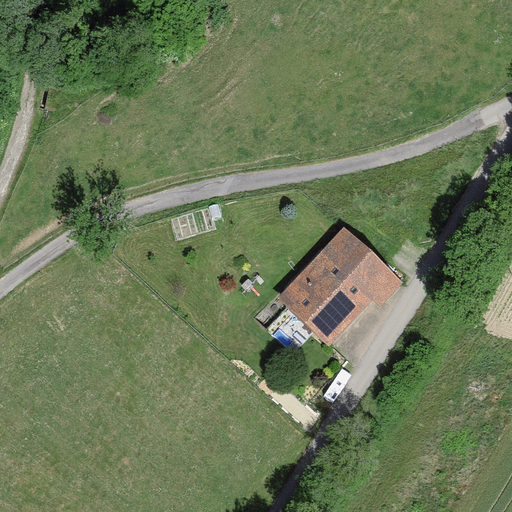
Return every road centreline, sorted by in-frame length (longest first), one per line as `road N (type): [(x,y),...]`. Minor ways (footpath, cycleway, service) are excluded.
road 1 (track): [(0,290),(79,230),(153,199),(396,154),(511,102)]
road 2 (unclassified): [(511,130),(271,511)]
